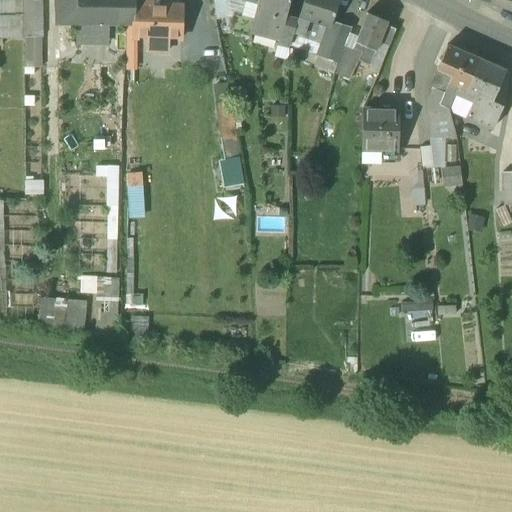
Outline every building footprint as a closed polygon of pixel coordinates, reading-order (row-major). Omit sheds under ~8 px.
[(0,0),(0,35),(24,35),(23,0),(0,0)] [(45,0),(23,0),(24,35),(46,35),(45,0)] [(68,0),(55,0),(56,24),(121,25),(121,14),(136,14),(135,0),(100,0),(101,5),(68,6),(68,0)] [(152,0),(135,0),(136,14),(134,24),(134,38),(149,38),(148,52),(168,53),(168,39),(182,40),(181,7),(153,6),(152,0)] [(229,0),(213,0),(216,17),(233,14),(229,0)] [(289,0),(258,0),(258,4),(286,12),(289,0)] [(338,0),(303,0),(302,3),(298,15),(329,26),(334,13),(338,0)] [(511,0),(487,0),(487,2),(511,11),(511,0)] [(258,4),(245,1),(241,16),(253,19),(258,4)] [(286,12),(258,4),(253,19),(250,30),(278,39),(279,39),(285,18),(286,12)] [(329,26),(324,39),(329,40),(327,45),(342,51),(343,48),(353,19),(334,13),(329,26)] [(387,22),(367,13),(356,41),(355,42),(375,50),(379,42),(385,27),(386,25),(387,22)] [(136,14),(121,14),(121,25),(134,24),(136,14)] [(241,16),(233,14),(229,27),(250,33),(250,30),(253,19),(241,16)] [(296,21),(285,18),(279,39),(278,39),(277,43),(287,46),(292,32),(296,21)] [(395,29),(386,25),(385,27),(379,42),(388,46),(395,29)] [(322,43),(292,32),(287,46),(335,63),(342,51),(327,45),(329,40),(324,39),(322,43)] [(375,50),(355,42),(353,47),(355,48),(355,51),(373,57),(375,50)] [(480,60),(447,46),(437,70),(452,76),(449,83),(459,87),(467,91),(480,60)] [(353,47),(352,51),(351,54),(349,58),(370,66),(373,57),(355,51),(355,48),(353,47)] [(349,58),(351,54),(342,51),(335,63),(346,67),(349,58)] [(505,70),(480,60),(467,91),(466,92),(477,96),(492,102),(492,101),(505,70)] [(452,76),(437,70),(430,87),(433,88),(444,94),(449,83),(452,76)] [(232,102),(228,81),(215,83),(229,158),(242,155),(235,120),(232,102)] [(459,87),(449,83),(444,94),(439,106),(442,107),(449,110),(456,96),(459,87)] [(467,91),(459,87),(456,96),(468,101),(473,103),(477,96),(466,92),(467,91)] [(444,94),(433,88),(427,99),(427,111),(438,117),(442,107),(439,106),(444,94)] [(456,96),(449,110),(462,115),(466,107),(468,101),(456,96)] [(468,101),(466,107),(486,115),(481,129),(490,133),(502,105),(492,101),(492,102),(477,96),(473,103),(468,101)] [(232,102),(235,120),(246,118),(242,100),(232,102)] [(287,104),(271,104),(272,114),(287,114),(287,104)] [(442,107),(438,117),(453,123),(449,110),(442,107)] [(460,120),(481,129),(486,115),(466,107),(462,115),(460,120)] [(398,111),(361,110),(361,150),(376,150),(397,151),(398,111)] [(460,120),(462,115),(449,110),(453,123),(458,126),(460,120)] [(438,117),(427,111),(427,143),(457,143),(455,131),(453,123),(438,117)] [(433,167),(431,144),(419,146),(422,168),(433,167)] [(419,146),(409,146),(413,190),(423,189),(419,146)] [(376,150),(361,150),(360,164),(376,165),(376,150)] [(106,178),(106,270),(117,270),(118,164),(94,164),(94,177),(106,178)] [(443,168),(446,186),(461,183),(459,165),(443,168)] [(126,173),(128,217),(141,216),(139,173),(126,173)] [(511,223),(511,214),(506,201),(496,206),(505,227),(511,223)] [(485,217),(471,214),(468,228),(482,232),(485,217)] [(118,334),(119,275),(79,275),(79,293),(96,294),(95,333),(118,334)] [(85,329),(94,329),(95,296),(86,296),(85,329)] [(38,297),(37,329),(84,330),(85,298),(38,297)] [(402,300),(402,311),(432,310),(431,299),(402,300)]
